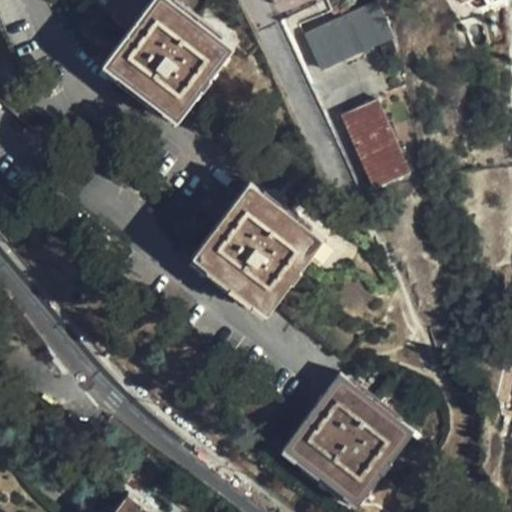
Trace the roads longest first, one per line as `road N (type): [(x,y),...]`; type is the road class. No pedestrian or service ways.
road 1 (unclassified): [(260,511),(114,397),(0,262)]
road 2 (unknown): [(83,119),(104,95),(123,94),(217,169)]
road 3 (unknown): [(0,354),(68,387),(114,397)]
